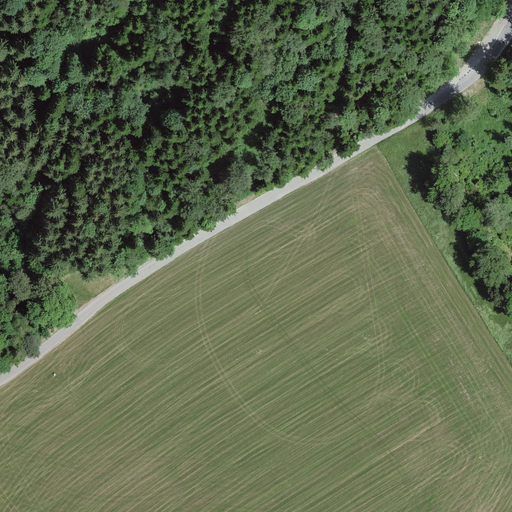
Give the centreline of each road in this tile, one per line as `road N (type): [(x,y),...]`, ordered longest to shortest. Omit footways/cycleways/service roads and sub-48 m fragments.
road 1 (unclassified): [(511,25),(448,90),(189,242),(0,381)]
road 2 (track): [(72,326),(30,279),(31,228),(48,146),(92,41),(137,0)]
